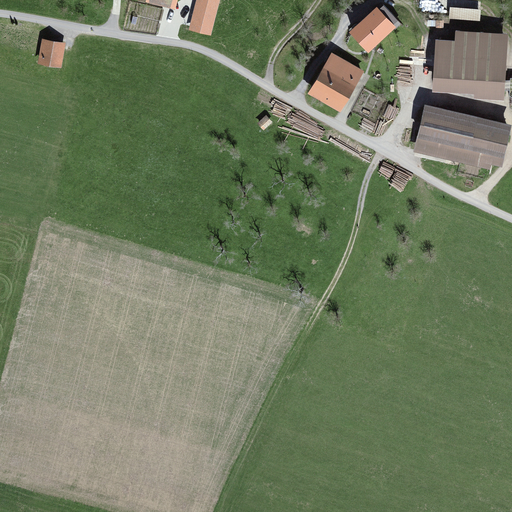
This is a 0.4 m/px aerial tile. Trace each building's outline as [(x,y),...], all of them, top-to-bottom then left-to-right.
[(179,0),(144,0),(144,3),(177,11),(179,0)] [(212,37),(221,0),(219,0),(196,0),(189,32),(212,37)] [(373,7),(352,28),(375,49),(395,28),(373,7)] [(450,9),(450,21),(480,21),(480,9),(450,9)] [(453,40),(434,38),(429,92),(502,99),(507,36),(454,31),(453,40)] [(65,48),(40,42),(35,62),(60,68),(65,48)] [(332,54),(312,89),(341,106),(362,72),(332,54)] [(426,106),(414,150),(500,173),(511,129),(426,106)] [(267,118),(257,125),(262,133),(273,125),(267,118)]
